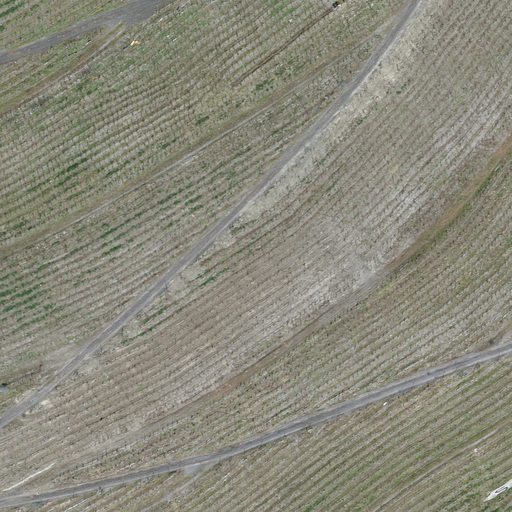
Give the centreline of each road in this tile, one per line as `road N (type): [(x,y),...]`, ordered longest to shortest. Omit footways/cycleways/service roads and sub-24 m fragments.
road 1 (track): [(19,503),(239,389),(450,225),(511,140)]
road 2 (track): [(0,420),(75,369),(305,147),(412,0)]
road 3 (track): [(511,350),(213,461),(0,508)]
road 4 (track): [(398,19),(114,200),(0,253)]
road 5 (track): [(143,8),(0,114)]
road 6 (track): [(164,0),(0,63)]
road 7 (track): [(511,411),(368,511)]
